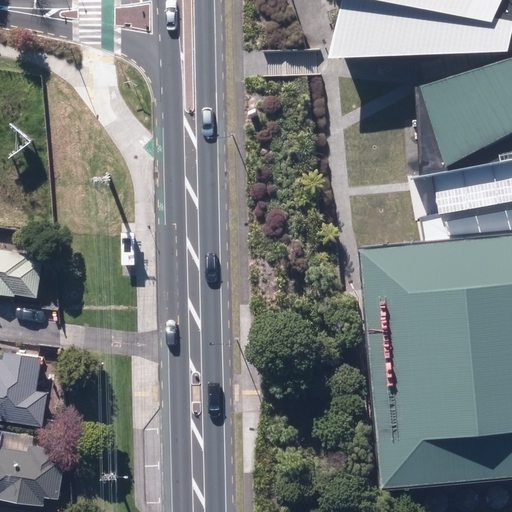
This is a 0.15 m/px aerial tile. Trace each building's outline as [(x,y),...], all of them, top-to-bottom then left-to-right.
[(363,253),(382,490),(511,479),(511,0),(343,0),(329,60),(413,57),(422,178),(433,177),(437,219),(428,220),(430,248),(363,253)] [(134,265),(134,233),(121,233),(121,265),(134,265)] [(14,297),(38,300),(43,265),(30,262),(30,257),(0,252),(0,296),(14,299),(14,297)] [(40,325),(58,327),(60,314),(43,311),(40,325)] [(0,421),(42,428),(48,395),(36,393),(42,361),(5,355),(4,362),(0,361),(0,421)] [(0,501),(43,508),(45,499),(59,502),(64,460),(60,459),(61,453),(30,448),(28,454),(0,449),(0,442),(1,433),(0,433),(0,501)] [(490,505),(493,507),(496,509),(500,509),(504,508),(507,505),(510,502),(511,498),(510,494),(509,491),(506,488),(503,486),(499,485),(495,486),(492,487),(489,490),(487,494),(487,497),(488,501),(490,505)] [(460,507),(463,510),(467,511),(471,511),(474,510),(478,508),(480,505),(481,501),(481,497),(479,493),(477,490),(473,488),(469,488),(466,488),(462,490),(459,493),(458,496),(457,500),(458,504),(460,507)] [(426,511),(427,511),(443,511),(444,511),(446,509),(447,505),(447,501),(445,497),(443,494),(439,493),(436,492),(432,492),(428,494),(426,497),(424,500),(423,504),(424,508),(426,511)]
